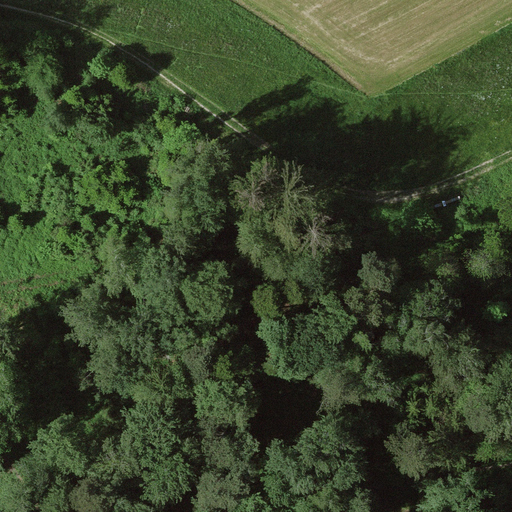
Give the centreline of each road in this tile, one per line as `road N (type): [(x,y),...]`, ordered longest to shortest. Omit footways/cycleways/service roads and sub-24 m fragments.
road 1 (track): [(511,156),(421,195),(376,200),(297,185),(235,128),(110,46),(0,9)]
road 2 (track): [(511,463),(433,476),(343,511)]
